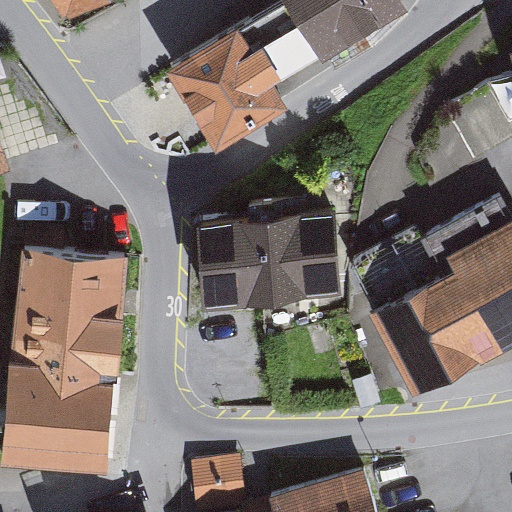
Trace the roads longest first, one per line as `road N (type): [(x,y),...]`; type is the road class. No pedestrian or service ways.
road 1 (residential): [(511,413),(425,427),(293,431),(156,420),(165,269),(144,190)]
road 2 (residential): [(144,190),(197,171),(437,0)]
road 3 (residential): [(144,190),(0,0)]
